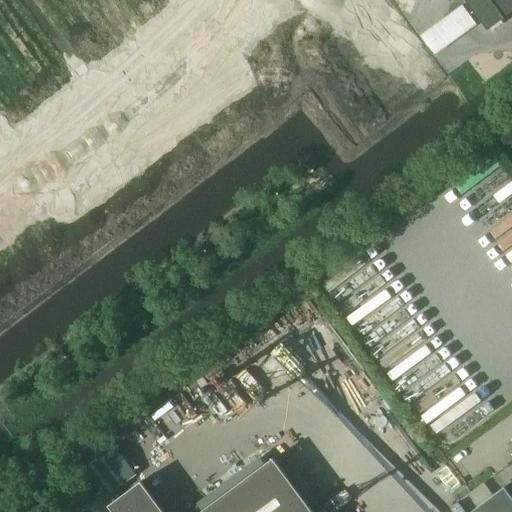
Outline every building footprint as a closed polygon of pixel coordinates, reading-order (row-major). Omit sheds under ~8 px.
[(504,18),(511,11),(511,0),(465,0),(468,4),(484,25),(488,31),(505,18),(504,18)] [(425,35),(440,56),(484,25),(468,4),(425,35)] [(114,444),(82,468),(83,469),(105,499),(138,475),(114,444)] [(114,511),(313,511),(274,458),(201,511),(164,511),(142,481),(109,505),(114,511)] [(511,511),(511,496),(504,486),(470,511),(511,511)]
